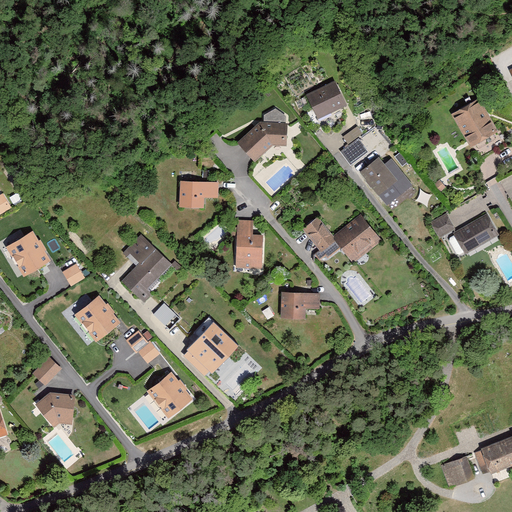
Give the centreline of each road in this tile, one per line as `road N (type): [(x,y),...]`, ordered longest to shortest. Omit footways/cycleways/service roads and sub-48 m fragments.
road 1 (residential): [(511,307),(383,343),(194,442),(1,511)]
road 2 (unknown): [(412,443),(369,476),(285,511)]
